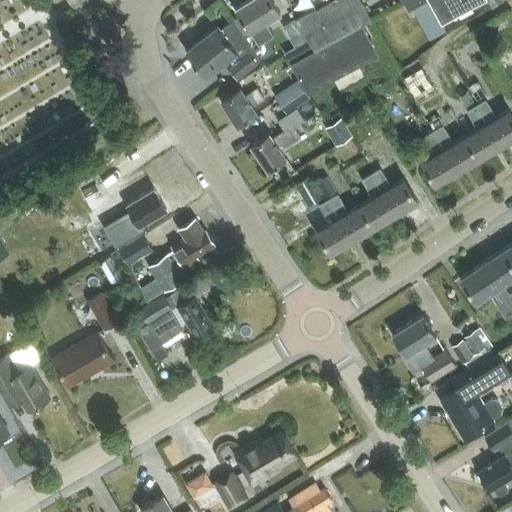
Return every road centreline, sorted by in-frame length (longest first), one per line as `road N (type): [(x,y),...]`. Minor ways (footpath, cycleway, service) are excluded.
road 1 (tertiary): [(316,323),(160,91),(140,3)]
road 2 (tertiary): [(3,511),(316,323)]
road 3 (unclassified): [(316,323),(511,192)]
road 4 (residential): [(439,511),(316,323)]
